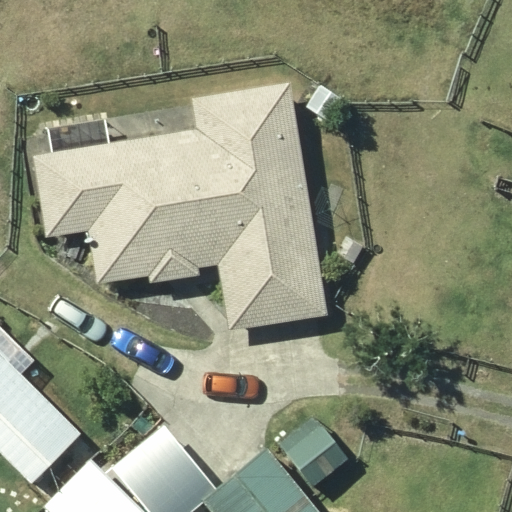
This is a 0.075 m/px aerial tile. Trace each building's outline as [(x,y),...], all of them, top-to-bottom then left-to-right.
[(196,126),(33,153),(47,236),(87,230),(97,284),(149,275),(150,282),(201,274),(199,267),(219,264),(228,330),(329,313),(291,79),(192,95),(196,126)] [(328,97),(310,116),(326,133),(345,114),(328,97)] [(0,451),(31,482),(80,432),(10,361),(21,350),(0,328),(0,451)] [(321,511),(267,446),(202,499),(212,511),(321,511)] [(45,504),(52,511),(146,511),(93,458),(45,504)]
